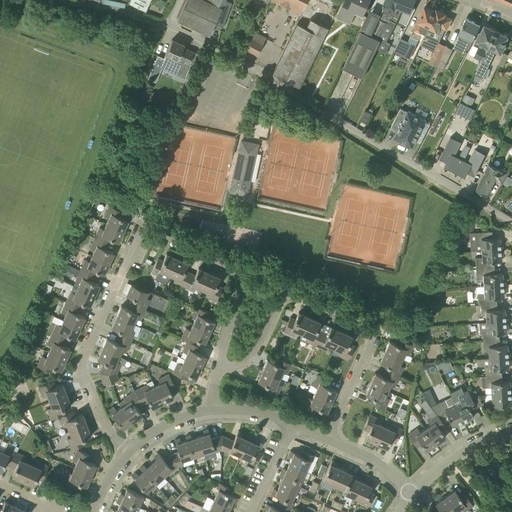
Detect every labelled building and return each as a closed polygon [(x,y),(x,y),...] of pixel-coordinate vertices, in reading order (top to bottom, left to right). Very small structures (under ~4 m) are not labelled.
[(145,10),(149,0),(129,0),(128,3),(145,10)] [(156,0),(155,5),(162,9),(165,1),(163,0),(156,0)] [(185,0),(176,20),(209,35),(214,25),(225,2),(225,0),(185,0)] [(271,0),(300,14),(307,0),(271,0)] [(350,24),(355,12),(363,15),(369,0),(352,0),(352,1),(350,0),(345,0),(337,18),(350,24)] [(362,77),(376,48),(385,52),(390,44),(386,42),(395,23),(396,21),(402,9),(411,13),(415,0),(385,0),(384,5),(381,10),(382,11),(380,14),(371,9),(361,31),(343,67),(362,77)] [(220,27),(225,15),(230,4),(225,2),(214,25),(220,27)] [(436,12),(425,6),(414,30),(421,33),(425,35),(426,35),(429,27),(429,26),(436,12)] [(425,53),(431,55),(428,63),(436,67),(440,60),(446,46),(432,40),(436,30),(443,33),(445,29),(446,29),(451,19),(444,15),(445,13),(443,12),(443,10),(440,9),(438,10),(437,9),(436,12),(429,26),(429,27),(426,35),(425,35),(422,41),(429,44),(425,53)] [(466,55),(469,48),(480,25),(467,18),(459,33),(460,33),(452,48),(466,55)] [(297,24),(272,74),(298,87),(327,27),(309,19),(305,28),(297,24)] [(482,60),(496,31),(485,25),(481,32),(480,32),(476,40),(483,44),(481,48),(479,47),(474,56),(482,60)] [(496,31),(482,60),(475,74),(486,79),(490,70),(487,69),(494,55),(493,54),(496,50),(501,53),(505,45),(504,44),(508,37),(496,31)] [(254,32),(245,49),(257,55),(263,44),(262,44),(265,38),(254,32)] [(410,59),(416,45),(401,38),(394,51),(410,59)] [(172,40),(163,58),(158,55),(147,79),(155,82),(161,68),(185,79),(191,64),(189,63),(193,52),(183,47),(184,45),(172,40)] [(440,60),(436,67),(443,70),(453,49),(446,46),(440,60)] [(503,66),(509,55),(505,53),(499,64),(503,66)] [(414,70),(409,68),(404,77),(409,79),(414,70)] [(141,103),(155,101),(153,91),(149,92),(149,89),(139,90),(141,103)] [(473,101),(465,97),(462,103),(470,107),(473,101)] [(470,107),(462,103),(461,102),(456,112),(471,120),(476,110),(470,107)] [(170,118),(173,110),(166,107),(163,114),(170,118)] [(426,120),(408,111),(408,112),(401,108),(390,129),(397,132),(395,138),(412,147),(426,120)] [(474,176),(485,154),(476,149),(468,164),(453,157),(460,142),(451,137),(440,159),(447,162),(445,166),(466,177),(468,172),(474,176)] [(246,195),(256,153),(257,144),(241,141),(230,192),(246,195)] [(509,171),(489,162),(476,189),(488,195),(495,181),(502,184),(509,171)] [(118,216),(120,211),(109,206),(104,216),(109,218),(106,224),(123,231),(128,220),(118,216)] [(95,238),(106,243),(108,238),(118,242),(123,231),(106,224),(104,229),(99,227),(95,238)] [(481,250),(502,249),(502,243),(500,243),(499,237),(489,238),(488,232),(491,232),(491,231),(468,233),(470,251),(481,250)] [(104,248),(106,243),(95,238),(90,248),(94,250),(92,256),(109,263),(114,253),(104,248)] [(475,258),(476,269),(491,268),(490,262),(501,261),(501,256),(503,256),(502,249),(481,250),(482,257),(475,258)] [(164,273),(169,275),(177,258),(166,253),(162,263),(156,261),(151,272),(162,277),(164,273)] [(80,270),(92,275),(94,270),(104,274),(109,263),(92,256),(89,261),(85,259),(80,270)] [(189,275),(183,273),(188,263),(177,258),(169,275),(175,278),(173,282),(183,287),(189,275)] [(63,269),(69,272),(72,266),(66,263),(63,269)] [(196,287),(201,290),(209,273),(198,268),(194,278),(189,275),(183,287),(194,291),(196,287)] [(483,280),(484,286),(505,285),(504,279),(502,279),(502,273),(491,274),(491,268),(476,269),(476,280),(483,280)] [(89,280),(92,275),(80,270),(76,280),(80,282),(77,288),(94,295),(99,285),(89,280)] [(209,273),(201,290),(207,292),(205,296),(216,301),(221,290),(216,287),(220,277),(209,273)] [(136,299),(133,305),(145,310),(149,299),(145,297),(148,291),(131,284),(126,295),(136,299)] [(478,305),(493,304),(493,298),(503,297),(503,292),(505,292),(505,285),(484,286),(477,287),(478,305)] [(66,302),(77,307),(80,302),(90,306),(94,295),(77,288),(75,293),(71,291),(66,302)] [(75,312),(77,307),(66,302),(61,312),(66,314),(63,320),(80,328),(85,317),(75,312)] [(494,310),(493,304),(478,305),(480,305),(481,316),(486,316),(486,322),(478,322),(478,323),(507,321),(507,314),(505,315),(504,309),(494,310)] [(145,310),(133,305),(131,310),(121,305),(116,316),(133,324),(136,318),(140,320),(145,310)] [(195,319),(192,324),(209,332),(214,321),(204,317),(207,311),(195,306),(191,317),(195,319)] [(309,317),(298,312),(294,322),(289,320),(290,317),(284,331),(294,336),(296,332),(301,334),(309,317)] [(111,327),(121,331),(119,337),(130,342),(135,331),(131,330),(133,324),(116,316),(111,327)] [(316,332),(320,322),(309,317),(301,334),(307,337),(305,341),(316,346),(321,334),(316,332)] [(51,334),(63,339),(65,334),(75,338),(80,328),(63,320),(61,325),(56,324),(51,334)] [(482,341),(496,340),(495,334),(506,333),(506,328),(507,328),(507,321),(478,323),(479,333),(482,333),(482,341)] [(209,332),(192,324),(190,330),(186,328),(181,338),(187,341),(192,344),(192,343),(195,338),(205,343),(209,332)] [(341,331),(330,327),(326,336),(321,334),(316,346),(326,350),(328,346),(334,348),(341,331)] [(158,328),(155,334),(161,336),(163,331),(158,328)] [(339,351),(337,355),(348,360),(354,346),(353,348),(348,346),(352,336),(341,331),(334,348),(339,351)] [(63,339),(51,334),(47,344),(51,346),(49,352),(66,360),(70,349),(61,344),(63,339)] [(119,337),(117,342),(107,338),(102,348),(119,356),(121,350),(126,352),(130,342),(119,337)] [(399,345),(389,341),(384,351),(401,359),(404,354),(408,356),(413,345),(401,340),(399,345)] [(496,346),(496,340),(482,341),(483,352),(488,352),(489,358),(475,359),(489,358),(509,357),(509,350),(507,350),(507,345),(496,346)] [(184,359),(201,366),(206,356),(196,351),(198,346),(192,343),(192,344),(187,341),(182,351),(187,353),(184,359)] [(102,367),(99,373),(116,374),(121,364),(116,362),(119,356),(102,348),(97,359),(107,364),(105,368),(102,367)] [(379,362),(389,367),(387,372),(399,377),(403,367),(399,365),(401,359),(384,351),(379,362)] [(66,360),(49,352),(46,358),(42,356),(37,366),(49,371),(51,366),(61,370),(66,360)] [(201,366),(184,359),(178,356),(176,362),(177,363),(172,373),(184,378),(186,373),(196,377),(201,366)] [(485,377),(498,376),(498,370),(508,369),(508,363),(510,363),(509,357),(489,358),(475,359),(476,363),(479,366),(484,366),(485,377)] [(267,359),(262,370),(279,378),(282,372),(286,374),(291,364),(279,358),(277,364),(267,359)] [(434,364),(433,362),(420,362),(417,372),(434,364)] [(265,391),(274,395),(277,396),(282,386),(277,383),(279,378),(262,370),(258,381),(267,385),(265,391)] [(387,372),(385,377),(375,373),(370,384),(387,391),(389,386),(394,388),(399,377),(387,372)] [(116,374),(99,373),(102,379),(104,378),(106,384),(118,379),(116,374)] [(174,386),(168,374),(158,379),(160,383),(154,386),(162,403),(173,398),(168,388),(174,386)] [(331,401),(336,390),(326,386),(329,380),(317,375),(312,386),(317,388),(314,393),(331,401)] [(498,376),(485,377),(482,377),(483,388),(491,388),(491,394),(511,393),(511,386),(510,386),(509,381),(499,382),(498,376)] [(47,396),(49,401),(67,395),(62,384),(52,388),(50,382),(38,387),(43,397),(47,396)] [(370,384),(365,394),(375,399),(372,404),(384,409),(389,399),(384,397),(387,391),(370,384)] [(152,408),(162,403),(154,386),(149,389),(147,385),(135,391),(141,402),(147,398),(152,408)] [(473,417),(470,410),(476,407),(469,393),(467,389),(462,392),(460,387),(448,393),(451,399),(452,399),(464,424),(469,421),(469,419),(473,417)] [(475,390),(469,393),(476,407),(482,405),(475,390)] [(132,422),(142,415),(135,406),(141,402),(135,391),(123,399),(126,403),(121,407),(132,422)] [(331,401),(314,393),(312,399),(310,398),(305,408),(319,415),(319,414),(314,412),(317,407),(326,412),(331,401)] [(511,394),(511,393),(491,394),(484,395),(485,401),(487,401),(487,406),(511,405),(511,399),(511,394)] [(59,417),(63,415),(61,410),(71,406),(67,395),(49,401),(51,407),(47,409),(51,420),(59,417)] [(419,403),(423,408),(428,404),(425,399),(419,403)] [(436,414),(436,415),(443,423),(449,420),(452,427),(457,425),(458,426),(464,424),(452,399),(451,399),(445,401),(445,400),(431,406),(436,414)] [(116,410),(114,406),(109,410),(123,429),(132,422),(121,407),(116,410)] [(67,426),(69,431),(87,425),(82,414),(72,418),(70,412),(63,415),(59,417),(63,427),(67,426)] [(377,424),(379,420),(369,415),(364,427),(369,429),(365,438),(376,443),(383,426),(377,424)] [(443,423),(436,415),(427,421),(430,425),(425,429),(436,444),(445,437),(439,428),(444,425),(443,423)] [(396,441),(402,429),(391,424),(389,429),(383,426),(376,443),(387,448),(391,439),(396,441)] [(27,434),(30,427),(25,425),(22,431),(27,434)] [(87,425),(69,431),(71,437),(67,439),(71,450),(83,445),(81,440),(91,436),(87,425)] [(408,435),(415,445),(420,442),(426,450),(436,444),(425,429),(420,432),(417,428),(408,435)] [(222,450),(222,436),(211,439),(208,431),(203,432),(204,434),(198,436),(204,453),(214,450),(215,452),(219,451),(222,450)] [(63,433),(43,439),(47,452),(67,446),(63,433)] [(222,436),(222,450),(228,453),(229,451),(240,456),(247,439),(241,437),(242,435),(237,433),(233,441),(222,436)] [(186,438),(192,457),(204,453),(198,436),(191,438),(191,437),(186,438)] [(181,460),(192,457),(186,438),(186,440),(181,442),(180,440),(175,442),(179,452),(171,455),(177,466),(183,465),(181,460)] [(249,462),(255,465),(260,453),(255,450),(259,442),(254,440),(253,442),(247,439),(240,456),(250,460),(249,462)] [(11,464),(16,452),(6,448),(4,452),(0,450),(0,470),(1,471),(6,461),(11,464)] [(67,465),(74,468),(91,475),(96,464),(86,460),(88,455),(77,450),(72,460),(70,459),(67,465)] [(314,456),(303,450),(302,450),(300,455),(292,452),(290,456),(292,457),(289,463),(305,471),(310,460),(312,461),(314,456)] [(26,457),(19,454),(16,452),(11,464),(16,466),(12,476),(22,481),(30,464),(24,461),(26,457)] [(171,455),(164,460),(159,454),(155,457),(156,459),(151,463),(163,476),(172,468),(173,470),(177,466),(171,455)] [(334,485),(339,472),(341,469),(334,466),(335,464),(331,462),(332,461),(331,460),(323,480),(334,485)] [(36,466),(30,464),(22,481),(33,486),(38,476),(43,478),(48,467),(38,462),(36,466)] [(488,470),(499,466),(497,462),(486,466),(488,470)] [(141,469),(155,484),(163,476),(151,463),(146,468),(145,466),(141,469)] [(284,468),(282,472),(300,481),(305,471),(289,463),(286,469),(284,468)] [(250,475),(253,468),(248,466),(244,472),(250,475)] [(91,475),(74,468),(72,473),(67,471),(62,482),(74,487),(76,482),(86,486),(91,475)] [(146,492),(155,484),(141,469),(141,470),(142,471),(138,475),(137,474),(133,477),(146,492)] [(343,492),(352,473),(352,472),(347,470),(347,471),(341,469),(339,472),(334,485),(344,489),(342,492),(343,492)] [(353,497),(360,481),(354,478),(355,476),(351,475),(353,470),(352,472),(352,473),(343,492),(353,497)] [(296,491),(300,481),(282,472),(281,472),(280,472),(282,473),(280,477),(282,478),(279,484),(296,491)] [(478,484),(474,478),(468,482),(472,488),(478,484)] [(364,502),(363,504),(368,506),(374,494),(368,492),(373,482),(372,482),(372,484),(367,482),(366,484),(360,481),(353,497),(364,502)] [(238,498),(228,493),(231,488),(219,483),(216,488),(218,489),(213,500),(230,507),(232,501),(234,502),(236,497),(238,498)] [(271,493),(281,498),(279,503),(290,508),(293,503),(291,502),(296,491),(279,484),(277,490),(275,489),(273,494),(271,493)] [(118,498),(138,506),(143,496),(127,488),(124,495),(122,494),(120,498),(118,497),(118,498)] [(445,497),(455,511),(460,508),(463,511),(473,505),(465,495),(460,498),(454,490),(445,497)] [(186,491),(182,495),(187,500),(190,496),(186,491)] [(485,502),(491,498),(489,494),(487,496),(485,493),(481,496),(485,502)] [(171,494),(167,498),(172,502),(176,499),(171,494)] [(183,504),(187,500),(182,495),(178,499),(183,504)] [(454,511),(455,511),(445,497),(435,504),(441,511),(454,511)] [(117,510),(122,511),(135,511),(138,506),(118,498),(120,499),(118,503),(120,504),(117,510)] [(168,506),(172,502),(167,498),(164,502),(168,506)] [(213,500),(209,510),(213,511),(227,511),(230,507),(213,500)] [(0,511),(13,511),(16,506),(5,501),(0,511)] [(276,509),(267,504),(266,504),(268,505),(266,509),(268,510),(266,511),(288,511),(290,508),(279,503),(276,509)]
